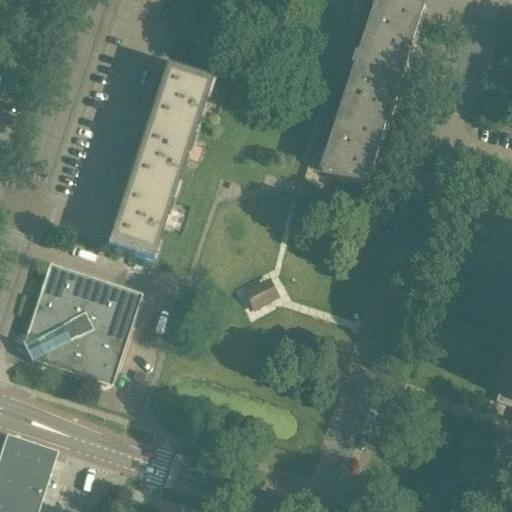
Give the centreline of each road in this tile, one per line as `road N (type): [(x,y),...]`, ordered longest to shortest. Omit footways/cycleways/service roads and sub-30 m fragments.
road 1 (residential): [(322,511),(444,143)]
road 2 (unclassified): [(26,209),(94,0)]
road 3 (tertiary): [(288,511),(99,450)]
road 4 (unclassified): [(444,143),(490,0)]
